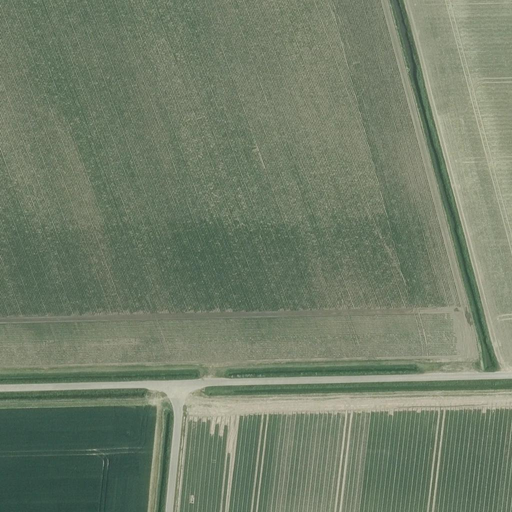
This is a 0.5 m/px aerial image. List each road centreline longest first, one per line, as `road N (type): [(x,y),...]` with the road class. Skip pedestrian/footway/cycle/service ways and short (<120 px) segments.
road 1 (unclassified): [(0,390),(511,377)]
road 2 (track): [(168,511),(180,387)]
